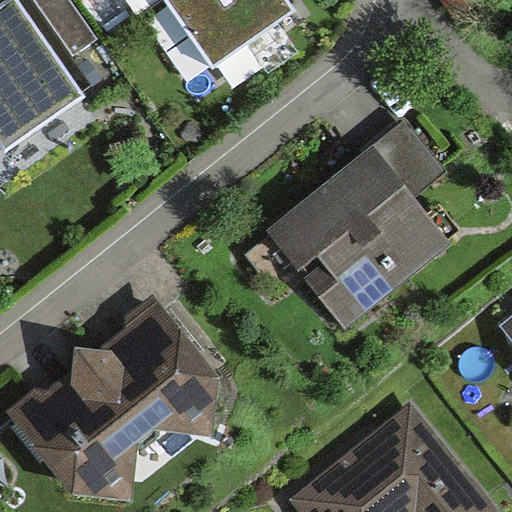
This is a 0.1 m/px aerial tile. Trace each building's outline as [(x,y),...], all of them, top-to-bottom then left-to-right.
[(175,0),(213,54),(290,0),(175,0)] [(36,5),(0,28),(0,119),(23,154),(100,103),(36,5)] [(373,149),(274,229),(349,322),(449,243),(373,149)] [(160,306),(13,417),(71,494),(127,497),(132,449),(160,427),(215,437),(219,383),(160,306)] [(494,511),(417,406),(295,495),(308,511),(494,511)]
